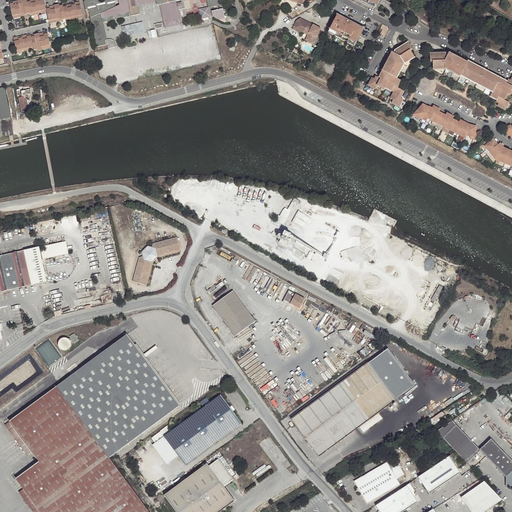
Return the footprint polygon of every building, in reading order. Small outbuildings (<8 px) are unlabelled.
[(46,6),(44,0),(28,0),(27,0),(26,0),(21,0),(10,3),(13,16),(17,15),(16,14),(21,12),(21,13),(26,12),(27,14),(30,13),(31,14),(33,13),(33,12),(38,11),(38,12),(42,12),(42,10),(46,9),(47,12),(49,20),(52,20),(51,18),(56,17),(56,18),(61,17),(62,18),(65,17),(66,18),(69,18),(69,16),(73,15),(74,16),(78,16),(78,14),(82,13),(79,0),(62,4),(62,2),(46,6)] [(123,7),(120,2),(116,4),(114,0),(83,0),(85,7),(88,6),(90,18),(100,14),(108,11),(122,7),(123,7)] [(224,4),(223,0),(209,0),(209,1),(211,0),(215,16),(220,18),(227,17),(225,8),(220,9),(219,5),(224,4)] [(140,3),(123,7),(122,7),(108,11),(100,14),(90,18),(92,26),(99,23),(104,22),(103,21),(129,15),(129,11),(131,10),(132,14),(141,12),(140,3)] [(176,5),(165,8),(169,24),(180,22),(177,8),(180,8),(187,6),(186,3),(176,5)] [(212,14),(208,6),(201,8),(203,16),(212,14)] [(169,24),(170,26),(183,23),(180,8),(177,8),(180,22),(169,24)] [(337,15),(329,30),(342,36),(349,40),(355,43),(363,28),(337,15)] [(318,38),(322,30),(302,19),(297,22),(295,26),(312,35),(308,42),(315,45),(318,39),(318,38)] [(146,30),(143,21),(134,23),(136,32),(146,30)] [(99,23),(92,26),(96,42),(105,40),(105,38),(107,38),(104,22),(99,23)] [(134,33),(132,24),(122,26),(125,34),(134,33)] [(307,41),(308,42),(312,35),(295,26),(294,30),(301,34),(302,32),(309,36),(307,41)] [(342,36),(329,30),(332,35),(341,39),(342,36)] [(52,46),(51,43),(49,34),(49,32),(31,36),(31,34),(15,38),(17,49),(17,50),(22,49),(22,50),(26,50),(26,48),(31,47),(31,48),(34,48),(35,51),(38,50),(38,48),(48,46),(48,47),(52,46)] [(105,40),(106,43),(107,42),(109,47),(118,45),(118,43),(118,42),(117,41),(116,40),(115,38),(105,40)] [(413,50),(408,43),(395,50),(393,53),(400,57),(404,65),(415,59),(410,52),(413,50)] [(392,52),(382,71),(397,79),(404,65),(400,57),(393,53),(392,52)] [(441,52),(431,52),(431,58),(433,57),(433,60),(433,66),(436,66),(436,68),(446,68),(451,71),(452,69),(455,70),(457,71),(456,73),(460,76),(461,75),(467,78),(468,76),(471,78),(470,79),(483,86),(484,85),(487,86),(489,88),(488,90),(493,92),(491,94),(494,96),(493,98),(497,100),(496,101),(499,103),(497,105),(505,109),(509,102),(504,100),(508,94),(509,92),(511,92),(511,89),(511,79),(511,81),(508,80),(507,82),(499,85),(498,87),(496,86),(500,78),(487,71),(487,72),(483,78),(481,77),(481,68),(471,62),(471,63),(467,70),(464,68),(464,60),(454,54),(453,56),(450,62),(446,59),(446,52),(441,52)] [(382,71),(378,78),(381,79),(376,88),(383,92),(386,89),(393,93),(390,99),(393,101),(392,103),(400,107),(404,100),(402,99),(405,92),(398,88),(402,81),(397,79),(382,71)] [(498,87),(499,85),(507,82),(503,80),(501,77),(500,78),(496,86),(498,87)] [(3,87),(0,87),(0,119),(9,117),(3,87)] [(24,96),(19,97),(22,111),(31,109),(27,94),(33,93),(32,88),(23,90),(24,96)] [(478,140),(480,132),(476,131),(477,126),(469,124),(469,127),(466,125),(467,123),(460,120),(459,122),(453,118),(454,116),(447,112),(445,115),(439,111),(440,109),(434,105),(432,107),(429,106),(429,107),(425,105),(424,106),(422,105),(413,114),(422,118),(425,114),(467,137),(467,134),(472,134),(475,135),(474,137),(474,139),(478,140)] [(487,139),(480,144),(483,147),(484,146),(486,145),(488,147),(497,158),(511,164),(511,150),(506,148),(505,151),(503,149),(501,147),(503,145),(500,142),(498,144),(493,138),(489,142),(487,139)] [(294,200),(290,208),(287,207),(280,220),(286,223),(295,206),(298,208),(301,203),(294,200)] [(133,281),(144,284),(150,262),(152,262),(157,257),(157,255),(180,249),(177,237),(152,244),(151,247),(148,246),(141,252),(142,256),(139,256),(133,281)] [(66,242),(54,244),(57,256),(69,253),(66,242)] [(42,247),(45,259),(57,256),(54,244),(42,247)] [(40,247),(0,255),(0,291),(47,282),(40,247)] [(180,251),(180,249),(157,255),(157,257),(180,251)] [(255,321),(233,291),(213,306),(235,336),(255,321)] [(304,300),(299,297),(294,295),(292,300),(290,304),(289,304),(299,309),(301,305),(304,300)] [(289,304),(290,304),(292,300),(290,299),(286,305),(287,306),(299,313),(300,312),(303,306),(301,305),(299,309),(289,304)] [(148,511),(109,458),(179,406),(135,346),(127,335),(11,421),(32,452),(40,462),(16,479),(24,489),(41,511),(148,511)] [(72,346),(72,343),(72,341),(70,339),(69,338),(67,337),(64,337),(62,338),(60,340),(59,341),(59,344),(59,346),(60,348),(61,349),(63,350),(65,350),(67,350),(69,349),(71,348),(72,346)] [(137,344),(135,346),(179,406),(182,404),(137,344)] [(40,348),(48,364),(59,359),(57,355),(52,358),(49,353),(46,355),(41,347),(40,348)] [(292,420),(319,456),(395,400),(368,363),(292,420)] [(255,375),(257,379),(269,373),(266,368),(255,375)] [(164,436),(185,465),(242,424),(221,395),(164,436)] [(452,420),(437,430),(456,450),(468,462),(481,449),(480,449),(452,420)] [(32,452),(11,421),(6,425),(28,455),(32,452)] [(511,457),(492,437),(481,449),(507,476),(506,485),(511,485),(511,457)] [(460,472),(449,455),(418,476),(430,492),(460,472)] [(209,465),(166,497),(176,511),(217,511),(234,500),(224,486),(233,479),(218,459),(209,466),(209,465)] [(368,503),(401,484),(387,461),(354,481),(368,503)] [(481,511),(501,498),(484,479),(466,492),(465,501),(472,511),(478,511),(481,511)] [(401,511),(418,501),(407,485),(376,505),(380,510),(380,511),(401,511)] [(33,511),(41,511),(24,489),(19,493),(33,511)]
